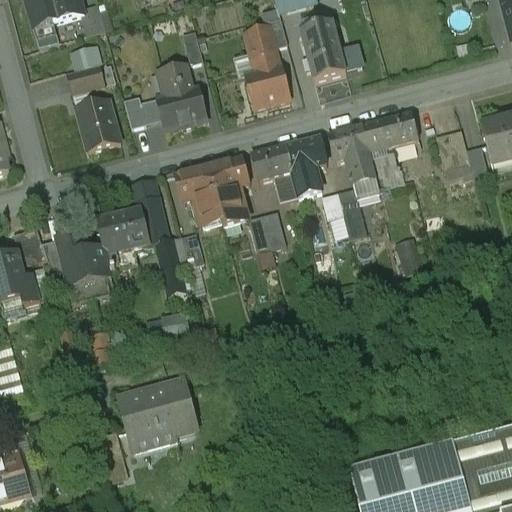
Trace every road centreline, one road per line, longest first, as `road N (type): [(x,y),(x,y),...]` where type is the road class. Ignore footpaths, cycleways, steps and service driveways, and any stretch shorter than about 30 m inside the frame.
road 1 (residential): [(43,197),(511,73)]
road 2 (residential): [(43,197),(0,35)]
